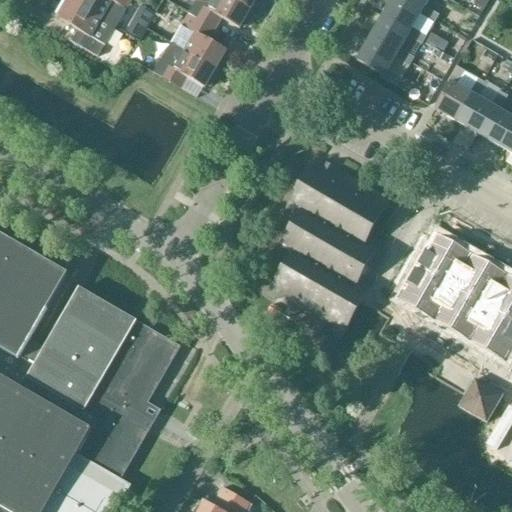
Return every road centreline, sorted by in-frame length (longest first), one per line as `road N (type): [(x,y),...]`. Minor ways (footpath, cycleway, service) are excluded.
road 1 (tertiary): [(363,511),(177,257)]
road 2 (residential): [(511,209),(281,76)]
road 3 (tertiary): [(177,257),(281,76)]
road 4 (unclassified): [(177,257),(0,152)]
